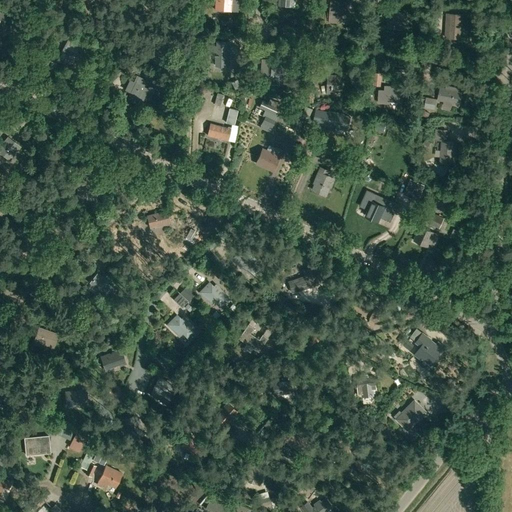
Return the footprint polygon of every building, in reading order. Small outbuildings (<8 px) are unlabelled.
[(215,0),(215,10),(238,11),(238,0),(215,0)] [(331,1),(330,22),(337,22),(338,17),(348,17),(349,3),(334,2),(334,1),(331,1)] [(0,28),(3,29),(3,31),(8,31),(8,25),(14,26),(14,15),(14,13),(0,11),(0,28)] [(388,22),(387,27),(394,28),(395,27),(405,28),(406,14),(390,13),(390,22),(388,22)] [(446,20),(446,37),(460,38),(460,27),(462,27),(463,14),(447,14),(446,20)] [(67,40),(58,58),(67,62),(68,60),(72,62),(80,47),(67,40)] [(209,45),(208,54),(213,54),(213,55),(216,55),(216,65),(229,66),(230,43),(217,42),(217,45),(209,45)] [(261,58),(260,75),(270,76),(286,77),(286,63),(271,62),(271,64),(269,64),(269,59),(261,58)] [(132,65),(130,70),(139,74),(141,69),(132,65)] [(146,70),(144,74),(152,78),(154,73),(146,70)] [(328,74),(327,93),(332,93),(332,88),(343,89),(343,75),(328,74)] [(131,81),(125,92),(131,95),(130,97),(143,104),(145,100),(149,102),(155,90),(149,87),(148,90),(145,88),(147,82),(137,77),(134,83),(131,81)] [(440,87),(438,99),(459,103),(462,92),(459,91),(460,88),(446,86),(446,88),(440,87)] [(379,91),(379,102),(389,103),(389,100),(400,101),(400,87),(385,87),(385,91),(379,91)] [(426,97),(424,107),(431,108),(433,98),(426,97)] [(262,102),(259,108),(266,111),(263,117),(265,118),(262,123),(272,128),(282,106),(271,101),(269,105),(262,102)] [(229,108),(226,122),(234,124),(238,110),(229,108)] [(316,108),(313,120),(324,123),(328,112),(316,108)] [(210,123),(207,135),(228,140),(231,129),(231,128),(231,127),(228,126),(228,128),(210,123)] [(270,133),(272,128),(262,123),(260,128),(270,133)] [(0,143),(0,151),(10,160),(20,147),(8,137),(2,145),(0,143)] [(442,140),(440,162),(452,163),(453,162),(455,162),(456,142),(454,142),(454,141),(442,140)] [(426,141),(423,146),(428,149),(431,144),(426,141)] [(331,153),(335,149),(330,144),(320,153),(329,162),(335,157),(331,153)] [(262,147),(255,161),(272,169),(279,155),(278,155),(280,150),(274,147),(274,148),(272,152),(267,150),(262,147)] [(336,174),(321,167),(312,189),(326,196),(336,174)] [(79,176),(77,202),(85,203),(86,191),(94,192),(95,177),(79,176)] [(421,184),(406,178),(399,193),(414,200),(421,184)] [(432,188),(430,194),(440,198),(442,192),(432,188)] [(367,191),(361,206),(368,209),(365,215),(379,221),(380,218),(390,222),(396,207),(386,202),(384,206),(373,201),(376,195),(367,191)] [(167,211),(148,216),(151,228),(170,223),(167,211)] [(430,211),(426,221),(433,224),(434,222),(440,224),(443,217),(430,211)] [(415,224),(413,230),(417,232),(414,240),(427,246),(429,242),(434,244),(439,234),(420,226),(415,224)] [(381,239),(387,230),(382,227),(377,236),(381,239)] [(190,228),(186,237),(191,240),(196,231),(190,228)] [(241,250),(232,259),(244,270),(247,267),(254,274),(262,266),(260,264),(248,252),(246,254),(241,250)] [(305,276),(288,281),(291,292),(297,290),(318,283),(313,268),(303,271),(305,276)] [(98,273),(93,280),(103,287),(99,292),(109,300),(117,290),(108,283),(109,281),(98,273)] [(209,282),(200,292),(212,304),(216,300),(222,306),(230,299),(216,285),(213,287),(209,282)] [(187,286),(180,293),(188,300),(195,294),(187,286)] [(461,295),(458,301),(465,306),(469,300),(461,295)] [(353,298),(349,307),(366,314),(370,305),(353,298)] [(376,308),(370,319),(375,322),(381,311),(376,308)] [(181,319),(177,315),(168,324),(180,336),(183,333),(190,339),(197,331),(183,317),(181,319)] [(254,346),(260,350),(265,341),(269,336),(263,332),(259,337),(251,332),(254,327),(248,323),(239,337),(245,341),(242,345),(251,351),(254,346)] [(99,334),(104,331),(100,324),(95,326),(99,334)] [(308,346),(322,337),(318,330),(317,331),(312,325),(307,328),(311,334),(307,336),(308,337),(304,340),(308,346)] [(44,342),(54,346),(58,334),(40,328),(34,343),(43,346),(44,342)] [(407,340),(410,342),(411,343),(414,339),(416,341),(422,346),(416,352),(430,363),(443,346),(438,342),(434,347),(429,343),(429,342),(430,341),(430,340),(430,339),(429,338),(422,333),(423,333),(422,332),(416,328),(407,340)] [(111,354),(97,368),(107,378),(121,364),(120,363),(118,364),(113,359),(114,357),(111,354)] [(361,375),(361,377),(356,377),(357,388),(358,393),(362,393),(362,396),(373,395),(372,389),(375,388),(374,375),(367,376),(367,374),(361,375)] [(159,378),(155,387),(162,390),(159,397),(168,401),(175,385),(170,383),(171,381),(170,380),(169,382),(159,378)] [(35,385),(36,389),(46,386),(44,381),(35,385)] [(275,394),(293,391),(291,381),(273,384),(275,394)] [(84,395),(86,394),(86,390),(66,392),(67,406),(87,404),(87,402),(85,402),(84,395)] [(419,405),(414,400),(400,414),(398,412),(393,416),(407,429),(421,415),(417,411),(418,410),(418,408),(417,407),(419,405)] [(239,411),(228,402),(216,416),(227,425),(239,411)] [(132,416),(133,419),(125,422),(124,420),(123,420),(131,439),(144,433),(136,414),(132,416)] [(70,427),(65,437),(70,439),(75,429),(70,427)] [(281,437),(285,440),(301,449),(306,440),(291,430),(289,434),(285,431),(281,437)] [(51,453),(49,436),(25,438),(27,455),(51,453)] [(183,445),(198,455),(203,446),(188,436),(183,445)] [(81,458),(90,443),(81,438),(72,453),(81,458)] [(97,466),(91,463),(96,452),(87,448),(79,466),(88,471),(86,474),(92,476),(97,466)] [(360,471),(374,461),(368,452),(366,453),(362,448),(357,452),(361,457),(354,462),(360,471)] [(250,465),(244,477),(249,480),(248,481),(253,484),(254,482),(259,485),(265,472),(260,470),(260,468),(255,466),(255,467),(250,465)] [(106,466),(98,484),(107,489),(109,484),(116,487),(123,474),(106,466)] [(97,468),(92,477),(98,480),(103,471),(97,468)] [(68,473),(65,481),(70,483),(74,475),(68,473)] [(0,493),(1,494),(5,483),(11,485),(12,482),(0,476),(0,493)] [(306,499),(315,502),(319,490),(310,487),(306,499)] [(24,508),(26,510),(31,505),(35,510),(48,497),(41,491),(24,508)] [(213,511),(229,511),(233,503),(213,494),(206,509),(213,511)] [(259,500),(261,505),(270,502),(268,497),(259,500)] [(325,511),(333,507),(332,505),(326,498),(321,502),(320,500),(315,504),(316,506),(313,508),(308,502),(301,507),(305,511),(325,511)] [(274,502),(276,511),(282,510),(280,500),(274,502)] [(287,509),(295,510),(297,503),(288,502),(287,509)]
